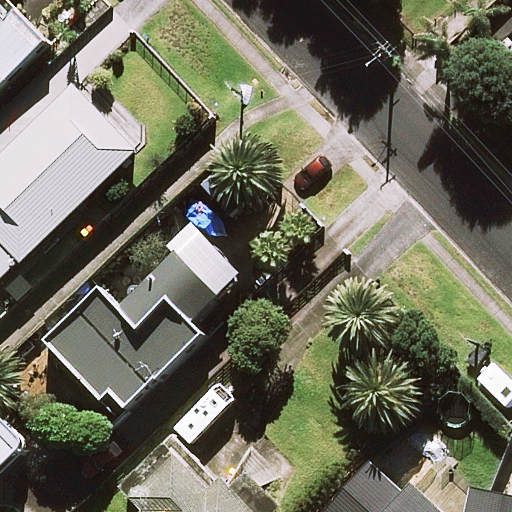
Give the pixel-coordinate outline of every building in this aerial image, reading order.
[(0,0),(0,93),(53,42),(11,0),(0,0)] [(0,283),(142,150),(78,83),(0,156),(0,283)] [(230,300),(188,255),(126,312),(108,293),(54,343),(124,418),(210,338),(200,327),(230,300)] [(277,511),(364,434),(319,386),(263,436),(271,444),(244,469),(226,449),(217,458),(187,425),(91,511),(277,511)] [(0,407),(0,511),(20,511),(22,511),(0,486),(0,479),(35,447),(0,407)] [(373,468),(330,511),(511,511),(511,499),(478,492),(473,511),(441,511),(419,490),(408,501),(373,468)]
